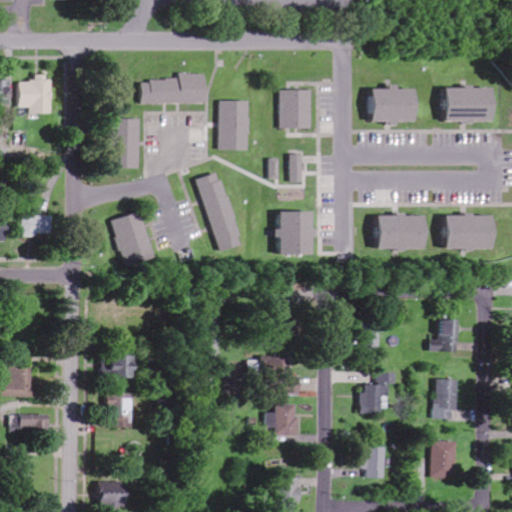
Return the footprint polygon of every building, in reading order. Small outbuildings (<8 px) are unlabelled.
[(206,104),(206,74),(178,74),(178,80),(143,80),(142,104),(206,104)] [(52,114),(51,77),(35,77),(35,81),(16,82),(17,107),(29,107),(29,114),(52,114)] [(9,80),(0,80),(0,104),(9,104),(9,80)] [(419,122),(419,90),(400,89),(400,85),(391,85),(391,90),(375,89),(375,97),(371,97),(370,114),(375,115),(375,122),(392,122),(392,126),(400,126),(400,122),(419,122)] [(447,88),(447,122),(497,122),(496,87),(447,88)] [(281,129),(313,129),(314,90),(281,90),(281,129)] [(249,151),(250,102),(220,101),(219,150),(249,151)] [(140,169),(141,119),(113,119),(112,169),(140,169)] [(304,183),(305,155),(292,154),(291,182),(304,183)] [(280,179),(280,158),(270,159),(270,179),(280,179)] [(219,252),(242,245),(220,172),(197,179),(219,252)] [(110,221),(126,273),(156,264),(140,212),(110,221)] [(281,255),(315,255),(315,213),(282,212),(282,230),(277,230),(276,238),(282,238),(281,255)] [(448,249),(496,251),(497,216),(449,215),(448,249)] [(23,217),(23,236),(51,236),(51,216),(23,217)] [(380,216),(380,250),(427,251),(428,216),(380,216)] [(0,221),(0,242),(8,242),(8,222),(0,221)] [(431,352),(460,352),(459,321),(441,321),(441,340),(430,340),(431,352)] [(299,395),(300,378),(289,378),(290,357),(260,356),(259,362),(252,362),(251,374),(280,375),(280,395),(299,395)] [(136,378),(137,357),(112,357),(111,378),(136,378)] [(8,363),(8,381),(0,381),(0,396),(31,397),(31,364),(8,363)] [(360,413),(387,412),(386,384),(394,384),(394,374),(376,374),(376,385),(359,385),(360,413)] [(452,419),(452,411),(455,411),(456,379),(434,378),(433,419),(452,419)] [(133,395),(108,395),(108,408),(112,409),(112,428),(132,428),(133,395)] [(297,436),(298,417),(294,417),(294,406),(274,405),(274,413),(263,413),(263,428),(273,428),(273,435),(297,436)] [(48,415),(9,415),(9,430),(48,431),(48,415)] [(455,480),(456,443),(430,442),(429,479),(455,480)] [(384,448),(359,448),(358,469),(364,470),(363,478),(383,479),(384,448)] [(298,511),(297,478),(278,479),(278,511),(298,511)] [(120,506),(127,507),(129,484),(103,482),(102,508),(120,509),(120,506)]
